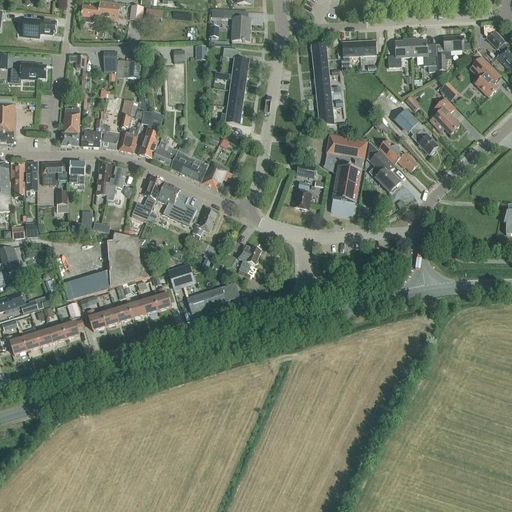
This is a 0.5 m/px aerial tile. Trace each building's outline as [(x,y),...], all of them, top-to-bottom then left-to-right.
[(85,19),(85,22),(86,24),(93,25),(94,24),(95,20),(103,21),(103,17),(107,17),(107,19),(118,20),(119,6),(100,4),(100,9),(83,7),(82,18),(85,19)] [(142,23),(143,9),(131,7),(130,21),(142,23)] [(163,12),(146,10),(145,18),(162,20),(163,12)] [(213,11),(213,20),(221,20),(222,12),(213,11)] [(245,44),(245,43),(248,44),(250,21),(237,20),(238,13),(223,12),(222,20),(233,21),(232,43),(242,43),(242,44),(245,44)] [(45,36),(55,37),(55,35),(56,34),(57,31),(56,30),(56,23),(25,20),(23,38),(39,40),(40,35),(41,35),(41,36),(44,36),(45,36)] [(495,32),(494,31),(484,32),(484,37),(487,39),(495,32)] [(511,50),(509,47),(508,48),(504,45),(506,44),(495,32),(486,40),(497,52),(498,51),(502,54),(497,59),(508,71),(510,69),(511,71),(511,50)] [(451,61),(451,53),(464,52),(464,38),(444,39),(445,53),(445,57),(437,57),(438,72),(438,78),(446,77),(446,72),(446,61),(451,61)] [(401,59),(412,59),(411,41),(406,41),(404,43),(395,44),(396,58),(388,58),(389,70),(402,69),(401,59)] [(417,41),(411,41),(412,59),(423,58),(424,68),(428,68),(428,74),(437,74),(436,56),(428,56),(427,42),(419,43),(417,41)] [(376,43),(359,44),(360,51),(360,58),(377,57),(376,51),(376,43)] [(359,44),(343,45),(344,59),(348,59),(360,58),(360,51),(359,44)] [(311,47),(312,51),(313,63),(327,62),(325,46),(311,47)] [(196,48),(195,62),(206,62),(207,48),(196,48)] [(488,48),(483,54),(490,60),(496,55),(488,48)] [(184,51),(175,51),(175,62),(184,62),(184,51)] [(117,61),(117,53),(105,54),(105,67),(115,67),(115,61),(117,61)] [(76,64),(75,70),(86,71),(87,58),(76,58),(76,59),(69,59),(69,64),(76,64)] [(482,59),(474,66),(485,76),(475,86),(488,100),(498,91),(494,86),(502,79),(482,59)] [(234,60),(232,76),(246,78),(249,62),(234,60)] [(327,62),(313,63),(314,79),(328,78),(327,62)] [(140,80),(141,63),(135,63),(129,63),(128,79),(140,80)] [(21,72),(11,72),(10,86),(20,86),(20,82),(32,82),(32,81),(45,82),(46,68),(38,68),(38,67),(21,66),(21,72)] [(232,76),(229,92),(244,94),(246,78),(232,76)] [(314,79),(316,95),(330,94),(328,78),(314,79)] [(454,91),(448,84),(441,91),(447,97),(454,91)] [(229,92),(227,108),(241,111),(244,94),(229,92)] [(330,94),(316,95),(318,111),(332,110),(330,94)] [(124,100),(121,114),(134,117),(137,103),(124,100)] [(434,111),(438,115),(430,123),(442,134),(445,131),(450,136),(460,127),(449,116),(455,110),(445,100),(434,111)] [(0,146),(13,147),(15,107),(13,107),(14,101),(0,101),(0,146)] [(420,108),(415,103),(410,109),(415,114),(420,108)] [(241,111),(227,108),(225,124),(239,126),(241,111)] [(65,111),(65,115),(64,120),(63,121),(62,125),(64,126),(64,128),(67,128),(67,129),(71,129),(74,129),(74,130),(79,130),(80,116),(79,116),(80,110),(72,110),(72,111),(65,111)] [(332,110),(318,111),(319,127),(333,126),(332,110)] [(431,136),(423,128),(422,129),(406,112),(396,121),(409,134),(411,131),(415,135),(412,139),(429,157),(437,148),(428,139),(431,136)] [(148,127),(138,156),(151,161),(157,143),(156,142),(164,118),(152,114),(143,113),(141,125),(148,127)] [(130,118),(123,117),(121,128),(128,130),(130,118)] [(119,135),(109,134),(110,128),(102,127),(102,131),(102,134),(102,137),(100,150),(115,152),(119,135)] [(67,129),(67,128),(64,128),(64,135),(61,135),(60,148),(78,149),(79,130),(74,130),(74,129),(71,129),(67,129)] [(82,149),(100,150),(102,137),(102,134),(102,131),(96,130),(96,134),(85,133),(84,140),(82,140),(82,149)] [(128,136),(123,135),(122,141),(121,141),(119,152),(128,154),(133,155),(136,144),(138,132),(130,130),(128,136)] [(153,162),(171,169),(178,152),(172,150),(172,151),(168,149),(166,147),(169,138),(163,136),(161,143),(160,146),(157,149),(153,162)] [(332,202),(333,203),(334,207),(333,215),(351,218),(352,216),(353,216),(354,207),(356,207),(362,172),(359,171),(359,170),(362,170),(364,162),(367,145),(329,138),(326,155),(324,167),(323,169),(337,177),(332,202)] [(235,153),(238,146),(223,140),(220,147),(235,153)] [(398,164),(404,170),(405,169),(411,174),(418,168),(412,162),(413,162),(406,155),(403,158),(398,153),(397,148),(394,149),(387,142),(378,150),(387,159),(394,167),(398,164)] [(181,147),(178,152),(171,169),(171,170),(192,180),(200,163),(187,157),(190,151),(181,147)] [(313,159),(315,153),(306,150),(304,156),(313,159)] [(400,184),(389,173),(393,169),(379,154),(369,163),(381,175),(375,181),(389,195),(400,184)] [(192,180),(201,184),(209,167),(200,163),(192,180)] [(315,169),(315,168),(305,163),(303,166),(302,166),(300,177),(313,180),(315,169)] [(211,164),(209,167),(201,184),(217,193),(226,172),(211,164)] [(42,165),(42,177),(43,177),(43,187),(59,187),(59,184),(68,184),(67,165),(42,165)] [(84,187),(84,179),(85,166),(71,165),(70,178),(70,186),(84,187)] [(0,214),(11,214),(8,166),(0,166),(0,214)] [(24,166),(11,166),(11,180),(14,180),(15,200),(25,199),(24,166)] [(31,193),(37,193),(37,166),(27,166),(27,193),(31,193)] [(113,168),(100,167),(96,197),(107,198),(108,187),(113,168)] [(127,171),(115,168),(110,188),(107,203),(114,204),(116,190),(120,190),(127,171)] [(146,225),(156,202),(157,202),(164,184),(151,179),(144,197),(147,199),(143,208),(136,205),(131,219),(146,225)] [(165,185),(157,202),(167,207),(163,216),(189,228),(190,227),(189,227),(196,211),(187,207),(191,200),(179,194),(180,192),(165,185)] [(307,212),(310,196),(307,195),(309,186),(299,185),(294,210),(307,212)] [(68,193),(57,193),(56,206),(68,207),(68,193)] [(204,255),(208,246),(198,242),(203,232),(208,234),(216,216),(206,212),(199,227),(196,226),(186,247),(204,255)] [(83,213),(81,233),(91,234),(93,214),(83,213)] [(38,239),(38,224),(25,225),(26,239),(38,239)] [(93,232),(99,234),(101,226),(95,224),(93,232)] [(109,228),(101,226),(99,234),(107,236),(109,228)] [(13,241),(25,240),(24,228),(12,229),(13,241)] [(63,287),(68,303),(128,285),(149,278),(147,258),(146,241),(139,241),(139,240),(113,236),(112,244),(105,245),(108,272),(77,282),(63,287)] [(259,253),(259,250),(256,249),(254,251),(253,250),(252,252),(244,248),(238,261),(244,264),(240,272),(246,275),(250,266),(254,268),(260,253),(259,253)] [(3,250),(0,251),(0,258),(2,263),(3,265),(0,266),(0,293),(6,292),(0,273),(0,272),(5,271),(5,273),(10,271),(11,274),(19,271),(12,249),(3,250)] [(211,262),(205,260),(201,269),(207,272),(211,262)] [(224,267),(215,264),(211,273),(220,277),(224,267)] [(189,266),(168,273),(173,291),(188,286),(194,284),(192,276),(189,266)] [(161,286),(159,279),(152,281),(154,288),(161,286)] [(57,299),(50,282),(44,284),(51,302),(57,299)] [(126,301),(123,290),(117,292),(120,303),(126,301)] [(161,298),(156,300),(160,312),(171,309),(167,296),(165,291),(159,292),(161,298)] [(207,314),(225,308),(220,291),(186,302),(190,316),(206,311),(207,314)] [(8,300),(0,302),(0,314),(8,312),(9,315),(18,313),(16,309),(25,306),(24,301),(21,293),(10,296),(7,297),(8,300)] [(112,304),(110,295),(103,297),(105,306),(112,304)] [(87,301),(80,303),(82,311),(89,309),(88,307),(93,305),(92,300),(87,301)] [(146,316),(160,312),(156,300),(142,304),(146,316)] [(31,305),(21,308),(24,316),(38,311),(35,302),(30,303),(31,305)] [(43,310),(50,308),(48,302),(41,304),(43,309),(43,310)] [(129,307),(127,308),(126,303),(121,305),(122,310),(116,312),(120,324),(128,322),(133,320),(129,307)] [(77,304),(67,307),(69,313),(78,310),(77,304)] [(133,320),(146,316),(142,304),(129,307),(133,320)] [(53,318),(51,310),(44,312),(46,320),(53,318)] [(107,329),(120,324),(116,312),(103,316),(107,329)] [(94,333),(107,329),(103,316),(96,318),(94,313),(88,315),(90,320),(89,320),(94,333)] [(3,327),(5,333),(18,329),(16,323),(3,327)] [(63,328),(67,341),(80,337),(77,330),(84,328),(82,323),(76,325),(76,324),(63,328)] [(51,332),(54,345),(67,341),(63,328),(51,332)] [(54,345),(51,332),(37,336),(41,349),(54,345)] [(37,336),(24,340),(28,353),(41,349),(37,336)] [(24,340),(23,340),(18,342),(16,337),(7,340),(9,347),(11,346),(14,358),(28,353),(24,340)]
